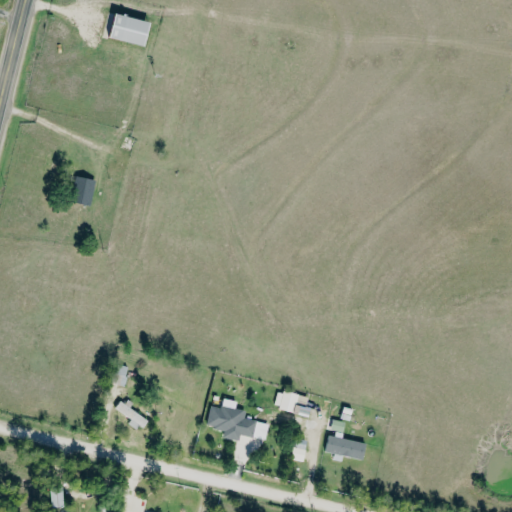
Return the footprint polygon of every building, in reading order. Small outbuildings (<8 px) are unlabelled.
[(110,37),(145,46),(152,22),(116,13),(110,37)] [(96,179),(76,177),(73,202),(93,205),(96,179)] [(131,367),(118,363),(113,382),(125,386),(131,367)] [(310,398),(279,389),(275,406),(305,414),(310,398)] [(270,423),(246,418),(247,411),(236,408),(238,401),(224,398),(222,408),(212,405),(207,426),(226,430),(224,437),(241,441),(242,436),(266,441),(270,423)] [(343,438),(346,422),(334,419),(332,429),(337,430),(336,436),(330,435),(326,452),(364,459),(367,443),(343,438)] [(65,507),(64,487),(51,488),(52,508),(65,507)]
